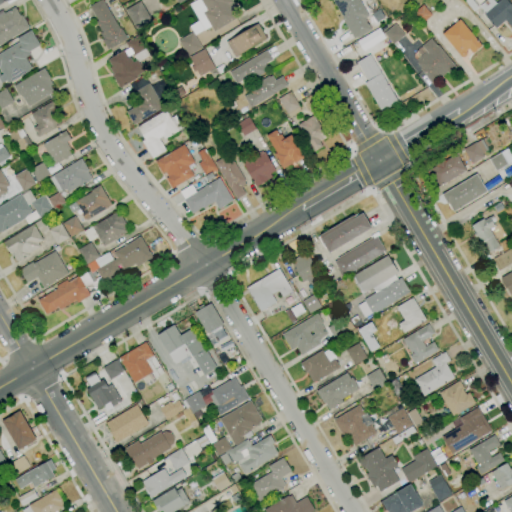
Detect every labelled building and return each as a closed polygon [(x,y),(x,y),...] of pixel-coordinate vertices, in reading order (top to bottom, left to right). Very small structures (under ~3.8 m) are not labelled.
[(108,50),(102,40),(103,39),(100,33),(102,32),(96,22),(98,20),(90,6),(100,0),(102,0),(120,29),(121,28),(127,39),(108,50)] [(214,32),(203,13),(206,10),(199,0),(231,0),(237,10),(234,12),(238,18),(214,32)] [(354,38),(342,19),(343,18),(332,0),(358,0),(368,16),(365,18),(372,30),(357,38),(356,37),(354,38)] [(473,11),(465,1),(466,0),(472,0),(478,7),(473,11)] [(511,27),(505,20),(496,28),(484,15),(486,13),(480,6),(475,0),(484,0),(485,1),(486,0),(492,0),(496,4),(500,0),(506,0),(511,6),(511,27)] [(137,30),(125,10),(140,1),(152,21),(137,30)] [(422,23),(413,13),(423,5),(432,15),(422,23)] [(0,15),(15,7),(20,16),(22,15),(29,27),(0,44),(0,15)] [(464,58),(461,57),(442,35),(460,20),(482,46),(479,47),(480,48),(476,51),(472,54),(469,49),(466,52),(467,53),(467,55),(464,58)] [(235,57),(226,42),(258,23),(267,39),(235,57)] [(394,44),(384,33),(395,24),(404,35),(394,44)] [(8,84),(6,81),(2,84),(0,80),(0,53),(19,42),(17,38),(31,31),(40,45),(29,52),(30,55),(25,58),(31,68),(29,70),(30,71),(8,84)] [(188,57),(178,41),(193,32),(202,48),(188,57)] [(120,88),(112,75),(113,74),(110,68),(112,67),(108,60),(125,49),(126,51),(129,49),(125,43),(137,36),(138,37),(141,35),(145,42),(144,42),(147,48),(145,49),(149,55),(138,62),(144,72),(137,76),(138,78),(120,88)] [(432,84),(420,69),(421,69),(417,63),(418,62),(416,60),(421,56),(416,51),(422,47),(422,46),(431,39),(437,46),(438,46),(456,68),(449,74),(447,72),(432,84)] [(200,76),(197,71),(194,72),(191,67),(194,66),(189,57),(204,49),(215,68),(200,76)] [(240,87),(237,83),(236,84),(229,72),(267,50),(272,59),(265,64),(268,69),(266,70),(266,71),(240,87)] [(367,81),(356,63),(370,55),(380,73),(367,81)] [(28,107),(21,95),(19,96),(14,86),(44,68),(50,79),(49,79),(53,85),(50,86),(54,92),(30,106),(28,107)] [(251,108),(244,96),(250,92),(248,88),(269,76),(270,77),(272,75),(275,80),(282,76),(288,86),(251,108)] [(383,115),(367,87),(368,86),(365,83),(369,81),(370,81),(381,75),(382,78),(383,77),(400,105),(383,115)] [(134,125),(126,112),(136,106),(135,103),(138,101),(133,93),(149,83),(158,98),(160,97),(165,106),(134,125)] [(1,109),(0,107),(0,91),(5,88),(13,102),(1,109)] [(301,111),(290,117),(288,114),(287,114),(278,99),(290,92),(300,107),(299,107),(301,111)] [(39,137),(38,136),(37,137),(35,134),(36,133),(33,128),(37,125),(31,114),(53,100),(58,109),(57,109),(57,111),(55,112),(62,123),(39,137)] [(231,110),(227,103),(233,100),(234,101),(235,101),(237,105),(237,106),(231,110)] [(152,159),(142,141),(145,140),(137,127),(167,110),(171,118),(175,115),(183,127),(178,130),(179,131),(164,140),(162,137),(159,139),(166,151),(152,159)] [(314,115),(327,137),(320,142),(323,147),(314,152),(298,125),(314,115)] [(244,136),(237,124),(249,117),(256,129),(244,136)] [(21,153),(9,134),(7,130),(10,128),(13,132),(15,130),(14,129),(20,126),(26,136),(27,136),(33,146),(21,153)] [(283,169),(274,154),(276,153),(266,136),(276,130),(279,135),(281,134),(284,139),(291,135),(304,158),(295,163),(295,162),(283,169)] [(55,165),(42,145),(65,131),(71,139),(66,142),(71,150),(69,151),(71,155),(55,165)] [(226,149),(220,139),(227,135),(233,145),(226,149)] [(472,164),(463,149),(476,142),(476,143),(482,139),(488,150),(482,153),(484,157),(472,164)] [(172,189),(166,178),(168,177),(165,172),(162,174),(155,161),(184,144),(195,163),(193,163),(195,167),(190,169),(194,176),(172,189)] [(0,148),(3,146),(10,157),(0,163),(0,148)] [(205,175),(198,163),(201,161),(196,153),(204,148),(216,167),(205,175)] [(496,171),(489,160),(501,152),(501,153),(507,149),(511,156),(511,161),(508,164),(496,171)] [(257,189),(253,182),(243,164),(245,163),(243,159),(249,156),(251,160),(260,155),(259,153),(262,151),(263,153),(264,152),(275,171),(270,174),(272,177),(267,181),(268,183),(257,189)] [(437,187),(428,171),(436,166),(435,165),(444,159),(445,160),(456,154),(466,170),(437,187)] [(237,199),(215,162),(225,156),(227,159),(230,157),(232,161),(232,160),(245,181),(244,182),(246,184),(241,187),(245,194),(237,199)] [(92,179),(89,181),(90,181),(80,187),(79,186),(68,192),(66,189),(62,191),(59,192),(65,202),(54,209),(48,199),(58,193),(49,178),(53,176),(81,158),(89,171),(88,171),(92,179)] [(26,169),(32,179),(35,177),(30,170),(43,162),(50,174),(37,182),(37,181),(34,183),(35,183),(23,191),(16,180),(14,177),(26,169)] [(0,170),(9,186),(5,188),(7,191),(0,195),(0,170)] [(208,181),(205,177),(211,172),(214,177),(208,181)] [(454,212),(448,203),(447,203),(442,195),(476,174),(483,185),(498,175),(502,180),(486,191),(487,192),(454,212)] [(192,214),(183,200),(184,199),(180,192),(192,184),(196,192),(205,187),(204,186),(207,184),(207,185),(219,178),(233,201),(219,209),(214,202),(203,209),(203,208),(192,214)] [(86,221),(85,219),(84,220),(82,216),(84,215),(75,202),(91,192),(90,191),(100,185),(112,205),(108,207),(109,207),(86,221)] [(0,232),(0,206),(21,194),(22,195),(23,194),(22,192),(28,189),(29,190),(35,200),(43,196),(45,195),(53,209),(51,210),(52,211),(40,218),(39,217),(28,224),(25,219),(1,233),(1,232),(0,232)] [(104,247),(98,237),(89,242),(83,232),(92,227),(118,211),(126,225),(124,226),(128,232),(104,247)] [(329,253),(320,238),(321,237),(320,235),(353,216),(354,218),(363,213),(372,228),(329,253)] [(490,253),(483,242),(481,242),(478,236),(476,238),(473,233),(475,232),(471,226),(483,219),(484,221),(493,215),(494,218),(491,220),(494,225),(489,229),(500,247),(490,253)] [(71,237),(62,224),(75,216),(83,230),(71,237)] [(41,234),(35,223),(42,218),(49,229),(41,234)] [(57,245),(48,230),(51,229),(47,223),(56,218),(60,224),(61,223),(69,238),(57,245)] [(17,262),(12,254),(11,255),(3,242),(33,224),(43,240),(38,244),(40,247),(29,254),(30,255),(20,261),(19,260),(17,262)] [(108,280),(107,278),(103,281),(96,270),(100,268),(113,260),(114,260),(117,258),(114,253),(140,237),(153,257),(137,267),(135,264),(124,270),(120,264),(117,266),(121,272),(108,280)] [(342,277),(338,270),(339,270),(334,262),(338,260),(338,259),(372,238),(373,239),(377,237),(386,252),(342,277)] [(87,264),(78,250),(90,242),(99,257),(87,264)] [(44,289),(37,277),(27,283),(19,270),(33,262),(34,263),(55,251),(68,274),(44,289)] [(315,290),(310,283),(309,284),(307,280),(303,282),(290,261),(299,256),(301,258),(308,254),(319,273),(325,283),(315,290)] [(373,313),(365,300),(376,293),(373,288),(364,293),(354,275),(388,255),(398,273),(395,275),(398,280),(401,278),(409,292),(373,313)] [(91,273),(87,265),(95,260),(100,268),(96,270),(91,273)] [(260,311),(246,288),(279,269),(292,291),(283,297),(278,290),(271,294),(276,302),(260,311)] [(511,291),(509,293),(507,289),(506,290),(501,281),(502,281),(501,279),(511,271),(511,291)] [(46,315),(38,300),(57,288),(56,286),(67,280),(68,282),(79,276),(79,277),(87,272),(93,283),(85,287),(90,295),(78,303),(76,300),(59,310),(58,308),(46,315)] [(310,313),(302,301),(314,295),(321,307),(310,313)] [(403,333),(398,324),(404,320),(396,307),(413,298),(426,320),(403,333)] [(222,367),(210,345),(211,344),(203,331),(205,330),(194,313),(200,310),(198,307),(202,304),(204,307),(211,303),(223,325),(221,326),(227,337),(218,342),(221,347),(224,352),(224,353),(230,362),(222,367)] [(295,317),(290,309),(300,303),(305,312),(295,317)] [(292,324),(284,311),(288,308),(296,321),(292,324)] [(302,355),(297,347),(291,350),(282,335),(317,313),(323,323),(321,324),(327,334),(321,338),(321,339),(319,341),(321,344),(302,355)] [(335,339),(328,328),(345,317),(348,322),(350,321),(354,328),(335,339)] [(365,341),(357,329),(366,324),(373,336),(365,341)] [(414,364),(410,356),(412,355),(402,339),(428,324),(434,334),(422,341),(425,347),(434,342),(438,350),(414,364)] [(204,375),(192,357),(192,358),(190,354),(175,364),(169,354),(168,354),(157,336),(174,325),(180,336),(192,328),(205,349),(205,350),(216,367),(204,375)] [(134,383),(123,365),(122,365),(121,363),(122,362),(119,358),(145,342),(153,356),(164,373),(155,379),(151,373),(134,383)] [(354,365),(346,351),(358,343),(367,357),(354,365)] [(313,383),(306,371),(305,372),(299,363),(322,350),(323,352),(331,348),(337,358),(334,359),(336,362),(338,361),(339,363),(338,364),(340,367),(313,383)] [(423,396),(414,380),(435,367),(431,360),(445,352),(450,360),(445,363),(454,378),(423,396)] [(98,409),(86,390),(103,379),(106,384),(112,381),(111,380),(110,380),(102,368),(115,360),(122,372),(115,377),(127,397),(121,400),(122,401),(112,407),(109,402),(98,409)] [(374,391),(366,376),(379,368),(387,383),(374,391)] [(329,410),(324,402),(323,403),(316,391),(347,372),(350,378),(352,377),(359,389),(341,399),(342,402),(329,410)] [(220,416),(215,408),(219,405),(211,391),(234,377),(240,387),(241,386),(249,398),(235,406),(235,407),(220,416)] [(397,398),(389,383),(397,379),(405,394),(397,398)] [(455,415),(454,414),(452,415),(439,393),(459,381),(464,389),(462,390),(465,395),(469,393),(475,403),(455,415)] [(169,391),(166,386),(171,383),(174,388),(169,391)] [(193,413),(185,400),(198,392),(206,405),(193,413)] [(167,420),(159,408),(170,402),(171,403),(174,401),(171,395),(175,393),(179,399),(175,401),(176,402),(178,400),(183,409),(177,413),(177,414),(167,420)] [(403,406),(399,400),(404,398),(407,403),(403,406)] [(235,446),(231,440),(219,419),(250,401),(262,420),(259,422),(260,424),(251,429),(251,431),(241,437),(244,441),(235,446)] [(116,443),(111,435),(112,434),(106,423),(137,404),(148,424),(116,443)] [(354,446),(348,436),(344,438),(333,420),(359,405),(365,414),(360,417),(366,427),(371,424),(375,430),(374,430),(376,433),(354,446)] [(451,423),(477,407),(492,431),(452,455),(441,438),(455,429),(451,423)] [(397,434),(387,418),(402,408),(412,425),(397,434)] [(415,426),(407,413),(414,409),(422,422),(415,426)] [(18,450),(1,421),(11,416),(11,415),(19,411),(36,440),(18,450)] [(211,444),(202,429),(208,426),(216,440),(211,444)] [(138,469),(133,461),(132,462),(124,449),(138,441),(140,444),(160,432),(161,434),(165,431),(170,433),(174,439),(173,444),(169,446),(170,448),(152,460),(153,462),(148,465),(147,463),(138,469)] [(201,448),(196,440),(204,435),(209,443),(201,448)] [(244,474),(239,465),(239,464),(238,461),(232,464),(231,461),(224,465),(219,457),(225,453),(225,452),(247,439),(251,446),(269,435),(274,443),(272,444),(277,453),(274,455),(275,456),(255,467),(244,474)] [(480,475),(476,467),(478,466),(469,450),(494,435),(500,444),(487,452),(491,458),(499,453),(504,461),(480,475)] [(218,456),(211,444),(224,437),(231,449),(218,456)] [(379,492),(376,486),(373,488),(366,474),(368,473),(365,468),(364,469),(362,467),(361,467),(358,462),(359,461),(358,459),(379,447),(385,459),(392,455),(397,465),(392,468),(399,480),(379,492)] [(175,471),(167,457),(181,448),(189,462),(175,471)] [(408,483),(400,469),(415,461),(412,457),(426,448),(437,466),(408,483)] [(17,474),(10,463),(23,455),(30,467),(17,474)] [(260,502),(250,485),(272,472),(268,467),(283,458),(291,471),(281,478),(285,485),(284,487),(260,502)] [(20,489),(14,479),(25,473),(26,473),(37,467),(50,460),(56,469),(51,471),(54,477),(45,482),(34,488),(31,482),(20,489)] [(511,483),(500,490),(490,472),(507,463),(510,469),(511,468),(511,483)] [(151,497),(141,482),(164,468),(169,476),(181,468),(186,476),(172,485),(151,497)] [(219,492),(211,479),(223,472),(230,484),(219,492)] [(235,482),(231,476),(237,472),(238,473),(239,472),(243,476),(241,478),(235,482)] [(438,502),(431,489),(432,488),(428,482),(440,475),(443,481),(444,480),(452,494),(438,502)] [(387,511),(381,502),(395,493),(410,484),(416,495),(417,494),(424,505),(412,511),(387,511)] [(174,511),(162,511),(159,511),(152,501),(174,488),(176,491),(181,488),(189,502),(184,505),(185,506),(174,511)] [(22,507),(17,498),(33,489),(37,498),(28,502),(29,503),(22,507)] [(21,511),(29,506),(28,505),(55,489),(62,501),(64,505),(61,507),(62,508),(55,511),(21,511)] [(234,503),(230,497),(237,493),(241,499),(234,503)] [(265,511),(264,510),(288,495),(289,497),(291,495),(296,503),(306,497),(314,510),(310,511),(265,511)] [(511,511),(508,511),(503,502),(511,496),(511,511)]
